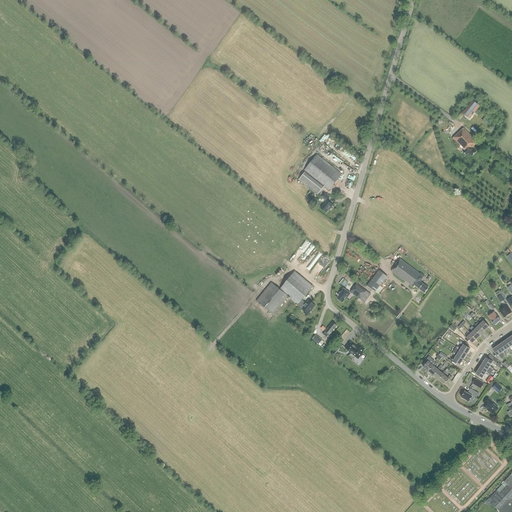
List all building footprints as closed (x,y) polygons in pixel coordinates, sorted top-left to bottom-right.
[(473,100),(463,113),(470,119),(481,106),(473,100)] [(468,153),(472,156),(476,152),(472,148),(478,143),(464,128),(453,138),(465,151),(463,152),(466,155),(468,153)] [(304,171),(305,172),(298,180),(317,195),(324,187),(329,190),(342,174),(317,155),(304,171)] [(330,197),(325,193),(321,198),(326,201),(321,208),(326,213),(330,208),(331,208),(333,205),(327,200),(330,197)] [(413,287),(414,285),(419,289),(424,293),(428,288),(420,282),(424,276),(420,273),(420,274),(401,259),(391,271),(413,287)] [(379,270),(367,286),(375,292),(387,276),(379,270)] [(302,309),(308,314),(315,306),(309,300),(306,304),(301,300),(313,286),(294,271),(279,289),(271,283),(256,301),(273,315),(288,296),(297,304),(297,305),(302,309)] [(364,303),(371,294),(357,284),(350,292),(364,303)] [(347,299),(351,294),(343,288),(339,293),(340,294),(337,298),(342,302),(346,298),(347,299)] [(501,302),(506,298),(501,291),(499,292),(499,293),(497,295),(501,302)] [(486,303),(487,304),(492,310),(494,308),(488,300),(486,303)] [(505,317),(511,313),(507,306),(500,311),(505,317)] [(494,325),(500,320),(497,315),(496,316),(494,312),(488,316),(494,325)] [(481,319),(480,321),(482,323),(479,325),(485,331),(489,327),(481,319)] [(333,323),(328,328),(323,334),(327,338),(332,331),(337,326),(333,323)] [(480,335),(485,331),(479,325),(478,324),(476,326),(477,327),(475,329),(480,335)] [(480,335),(475,329),(472,327),(470,329),(473,332),(471,334),(476,340),(480,335)] [(472,344),(476,340),(471,334),(469,332),(466,334),(468,336),(466,338),(472,344)] [(322,340),(316,335),(312,339),(321,346),(324,342),(322,340)] [(463,346),(461,349),(467,353),(470,349),(464,345),(464,344),(460,341),(459,343),(463,346)] [(504,341),(499,345),(503,351),(507,349),(509,353),(511,351),(509,348),(504,341)] [(350,342),(346,348),(358,358),(363,353),(362,352),(364,349),(359,345),(357,348),(350,342)] [(493,349),(497,356),(501,353),(504,356),(506,355),(503,351),(499,345),(493,349)] [(460,351),(457,354),(464,358),(467,353),(461,349),(457,346),(456,348),(460,351)] [(464,358),(457,354),(454,352),(452,354),(456,356),(453,361),(459,365),(464,358)] [(426,370),(425,371),(428,373),(428,372),(433,366),(434,366),(436,364),(434,362),(435,361),(429,356),(426,360),(428,361),(423,367),(426,370)] [(483,362),(490,366),(492,363),(496,365),(497,363),(496,363),(493,361),(492,362),(486,358),(483,362)] [(480,367),(486,372),(489,368),(492,371),(494,369),(490,366),(483,362),(480,367)] [(437,369),(434,366),(433,366),(428,372),(431,374),(431,375),(433,377),(433,376),(439,370),(439,371),(441,368),(439,366),(437,369)] [(438,381),(438,380),(444,374),(444,375),(447,372),(446,372),(450,367),(448,366),(442,373),(439,371),(439,370),(433,376),(436,378),(435,379),(438,381)] [(490,374),(486,372),(480,367),(476,374),(482,378),(485,374),(489,376),(490,374)] [(447,377),(444,375),(444,374),(438,380),(442,383),(441,384),(443,386),(444,385),(449,379),(449,380),(452,377),(450,375),(447,377)] [(499,391),(502,388),(497,383),(494,386),(499,391)] [(469,402),(472,396),(476,399),(479,394),(470,389),(467,393),(464,392),(461,397),(469,402)] [(493,414),(498,408),(492,402),(488,398),(484,403),(486,405),(484,407),(488,410),(493,414)] [(511,511),(511,474),(505,482),(488,500),(490,503),(500,511),(499,511),(511,511)]
